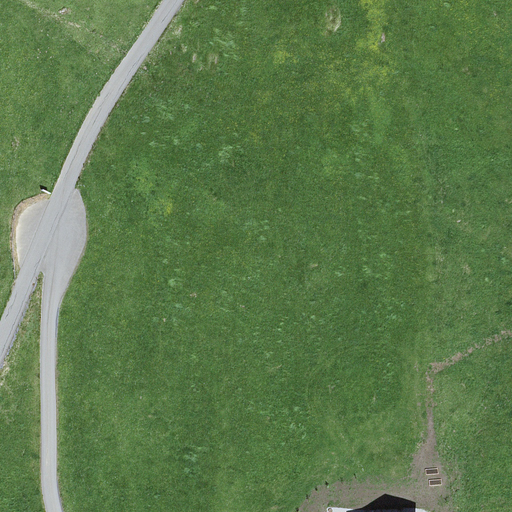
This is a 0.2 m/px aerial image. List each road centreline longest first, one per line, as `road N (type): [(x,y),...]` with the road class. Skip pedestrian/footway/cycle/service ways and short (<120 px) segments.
road 1 (unclassified): [(63,199),(48,365),(52,511)]
road 2 (unclassified): [(171,0),(88,135),(63,199)]
road 3 (unclassified): [(63,199),(0,347)]
